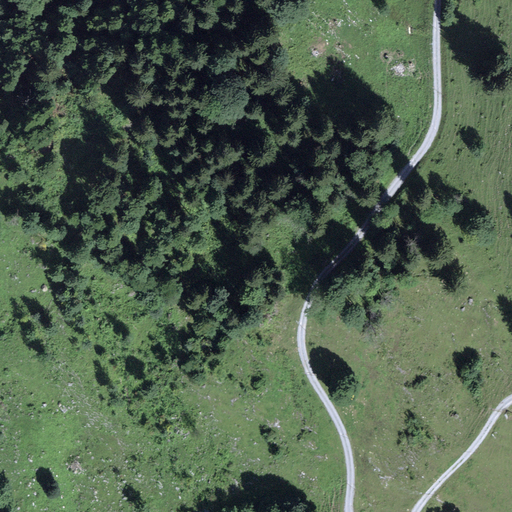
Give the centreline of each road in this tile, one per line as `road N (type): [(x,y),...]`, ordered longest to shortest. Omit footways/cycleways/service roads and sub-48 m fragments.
road 1 (track): [(439,0),(433,134),(317,283),(301,330),(307,364),(348,456)]
road 2 (track): [(430,492),(511,399)]
